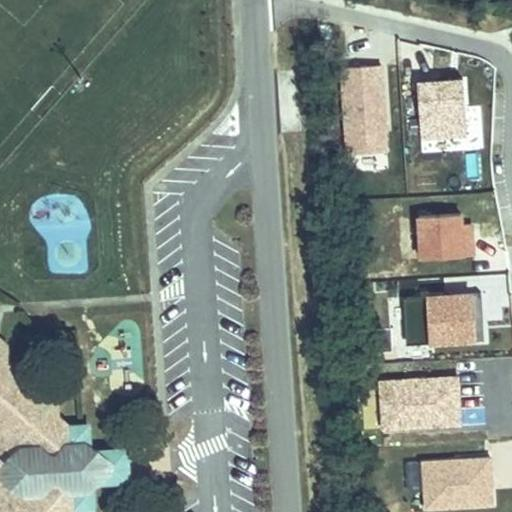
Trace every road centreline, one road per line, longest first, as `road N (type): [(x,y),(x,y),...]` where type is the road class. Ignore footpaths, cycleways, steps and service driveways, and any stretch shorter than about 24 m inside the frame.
road 1 (residential): [(288,511),(255,0)]
road 2 (unclassified): [(511,63),(488,41),(287,0)]
